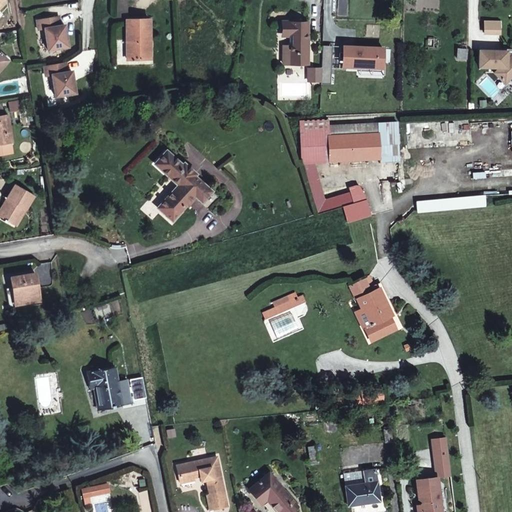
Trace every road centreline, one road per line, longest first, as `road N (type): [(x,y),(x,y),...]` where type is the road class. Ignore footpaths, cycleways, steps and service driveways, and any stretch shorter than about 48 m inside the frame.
road 1 (residential): [(162,511),(149,451),(6,502)]
road 2 (track): [(149,451),(110,257)]
road 3 (unknown): [(110,257),(180,240),(224,208),(232,184),(213,165)]
